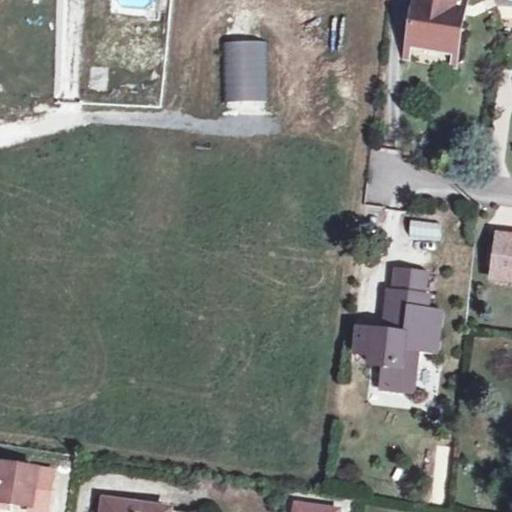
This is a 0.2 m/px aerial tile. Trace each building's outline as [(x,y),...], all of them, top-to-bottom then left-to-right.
[(453,21),(456,0),(416,0),(409,41),(458,49),(462,23),(453,21)] [(223,41),(223,114),(267,113),(266,40),(223,41)] [(511,239),(497,237),(491,278),(511,280),(511,239)] [(356,333),(353,356),(370,358),(369,366),(382,367),(380,390),(412,392),(417,354),(436,356),(441,313),(424,311),(425,301),(424,300),(427,274),(395,270),(391,297),(389,296),(386,325),(395,326),(394,337),(356,333)] [(47,511),(54,473),(0,465),(0,504),(31,509),(30,511),(47,511)] [(169,511),(106,503),(104,511),(169,511)]
